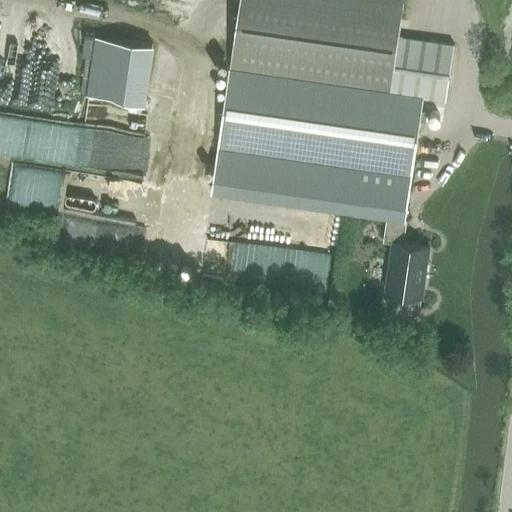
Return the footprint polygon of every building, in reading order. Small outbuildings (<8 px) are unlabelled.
[(240,0),(214,191),(387,216),(406,219),(423,98),(446,101),(454,44),(399,36),(404,0),(240,0)] [(146,103),(155,44),(97,35),(88,94),(146,103)] [(6,207),(47,209),(49,168),(8,166),(6,207)] [(65,217),(65,236),(98,235),(97,216),(65,217)] [(410,220),(406,219),(389,217),(385,240),(395,242),(388,289),(403,291),(400,307),(420,310),(422,294),(425,294),(432,246),(407,243),(410,220)]
